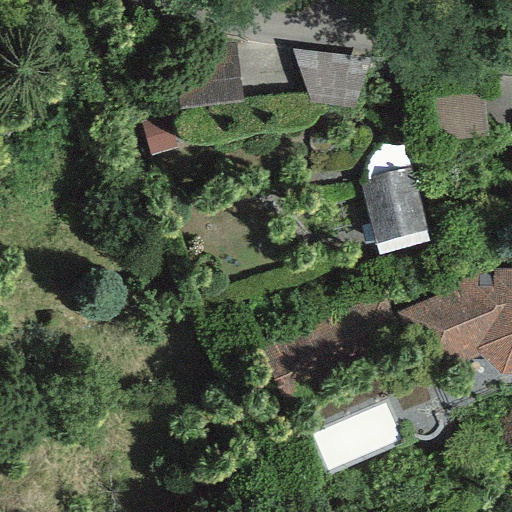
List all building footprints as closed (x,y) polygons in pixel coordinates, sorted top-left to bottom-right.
[(243,110),(235,45),(169,53),(177,118),(243,110)] [(367,65),(292,56),(309,112),(354,118),(367,65)] [(480,93),(427,98),(432,150),(486,144),(480,93)] [(176,152),(164,117),(138,127),(151,161),(176,152)] [(378,264),(429,252),(411,174),(402,141),(380,146),(367,171),(368,184),(360,186),(378,264)] [(455,293),(394,320),(421,384),(480,360),(502,381),(511,380),(511,275),(490,275),(490,271),(454,274),(455,293)] [(394,373),(367,308),(258,352),(285,417),(394,373)]
